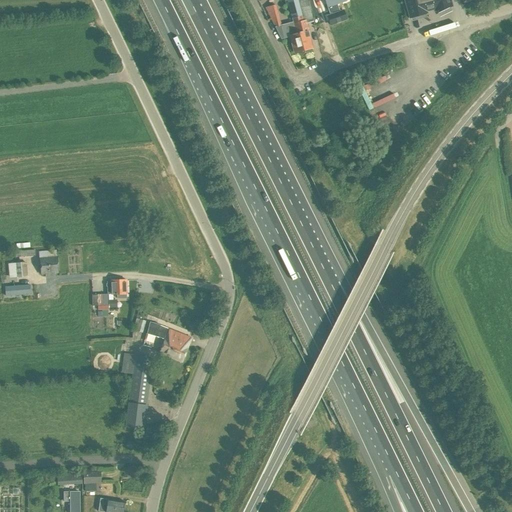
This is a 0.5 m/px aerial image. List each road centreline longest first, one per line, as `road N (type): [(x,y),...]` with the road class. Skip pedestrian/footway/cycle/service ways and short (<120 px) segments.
road 1 (motorway): [(161,0),(394,472)]
road 2 (tertiary): [(250,511),(425,173),(511,75)]
road 3 (motorway): [(331,284),(188,0)]
road 4 (motorway): [(470,511),(375,340),(331,284)]
road 5 (motorway): [(448,511),(331,284)]
road 6 (unclassified): [(230,291),(133,76)]
road 7 (unclassified): [(413,43),(301,83),(254,0)]
road 8 (residential): [(230,291),(130,276),(32,282)]
road 9 (unclassified): [(166,459),(230,291)]
road 10 (unclassified): [(0,467),(166,459)]
road 11 (residential): [(133,76),(0,93)]
